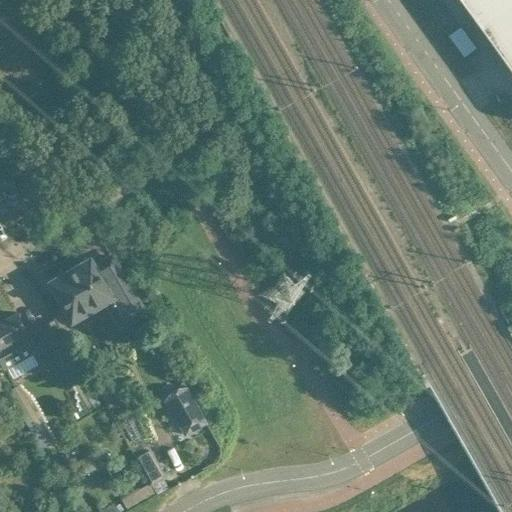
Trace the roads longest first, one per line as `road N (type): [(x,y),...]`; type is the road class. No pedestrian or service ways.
road 1 (tertiary): [(180,511),(233,488),(326,474),(362,460),(511,375)]
road 2 (tertiary): [(511,170),(385,0)]
road 3 (residential): [(0,266),(132,186)]
